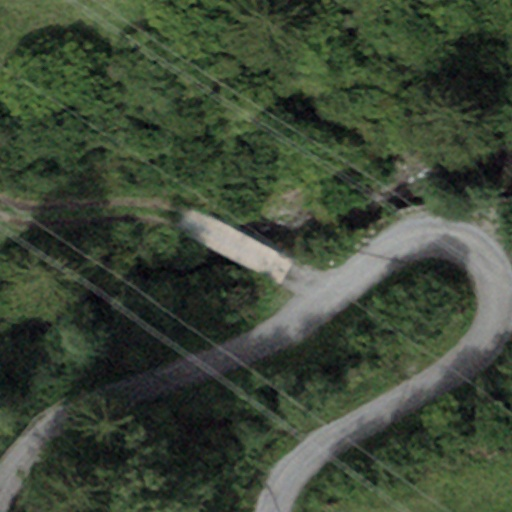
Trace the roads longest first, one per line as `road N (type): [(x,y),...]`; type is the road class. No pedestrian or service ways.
road 1 (track): [(0,494),(54,427),(96,400),(246,340),(375,253),(426,234),(477,251),(504,297),(500,323),(452,369),(299,461),(271,511)]
road 2 (track): [(320,292),(140,203),(47,219),(0,205)]
